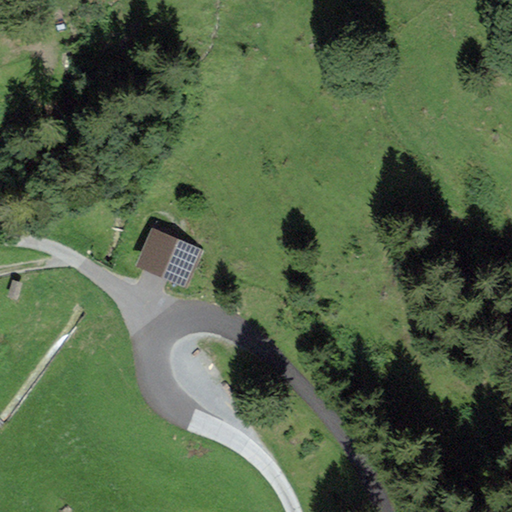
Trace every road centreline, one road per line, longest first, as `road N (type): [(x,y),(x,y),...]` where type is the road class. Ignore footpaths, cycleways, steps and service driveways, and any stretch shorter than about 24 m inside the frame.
road 1 (residential): [(294,511),(281,483),(246,444),(178,414),(150,388),(148,341),(169,315),(191,310),(220,316),(290,370),(365,464),(387,511)]
road 2 (track): [(0,177),(37,74),(23,60),(0,55)]
